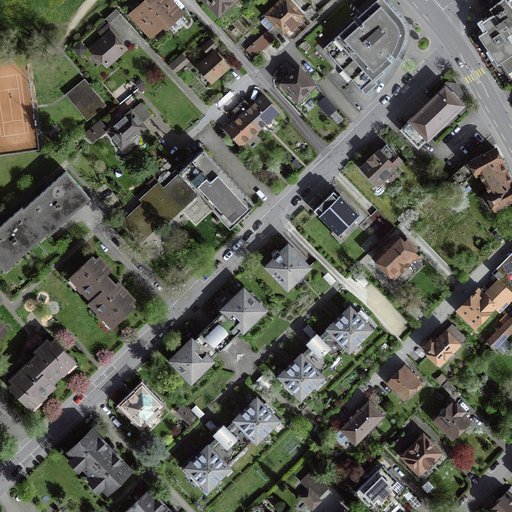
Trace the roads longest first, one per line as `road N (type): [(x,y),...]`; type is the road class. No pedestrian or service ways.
road 1 (residential): [(341,413),(511,239)]
road 2 (residential): [(0,479),(174,313)]
road 3 (residential): [(174,313),(333,162)]
road 4 (unclassified): [(333,162),(188,0)]
road 5 (residential): [(333,162),(452,42)]
road 6 (residential): [(174,313),(86,218)]
